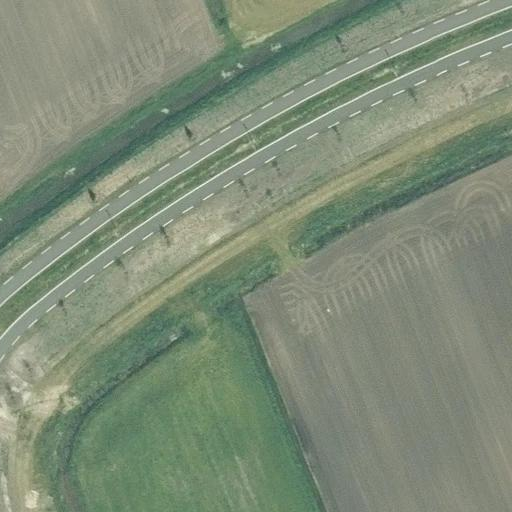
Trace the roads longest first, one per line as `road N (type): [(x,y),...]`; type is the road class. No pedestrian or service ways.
road 1 (secondary): [(0,347),(58,291),(198,194),(289,139),(511,37)]
road 2 (secondary): [(508,0),(328,78),(210,144),(0,295)]
